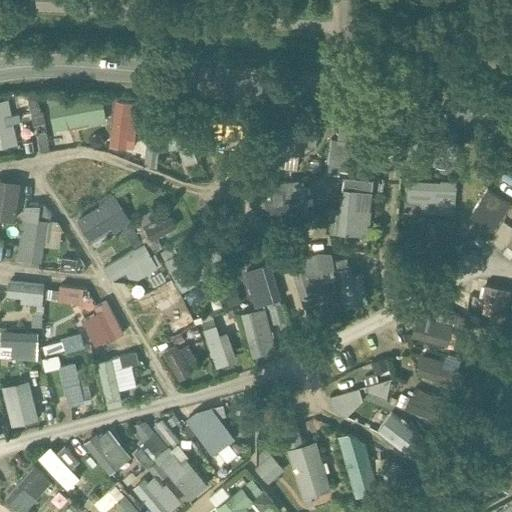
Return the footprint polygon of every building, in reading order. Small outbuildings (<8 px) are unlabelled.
[(72,94),(48,98),(55,136),(91,129),(90,123),(108,120),(103,93),(73,99),(72,94)] [(38,95),(29,97),(34,123),(46,121),(44,109),(41,109),(38,95)] [(8,96),(0,97),(0,145),(18,142),(8,96)] [(140,100),(115,97),(111,144),(135,146),(140,100)] [(47,130),(38,131),(41,150),(50,149),(47,130)] [(372,140),(331,135),(327,169),(341,170),(341,167),(368,171),(372,140)] [(403,137),(400,160),(429,163),(431,140),(403,137)] [(160,147),(148,144),(146,153),(148,164),(158,165),(157,155),(160,147)] [(20,180),(0,177),(0,216),(15,219),(20,180)] [(457,180),(407,177),(406,200),(418,201),(425,211),(455,212),(457,180)] [(303,179),(263,185),(263,186),(266,206),(267,214),(307,208),(303,179)] [(494,228),(511,201),(487,185),(469,212),(494,228)] [(263,186),(253,187),(256,208),(266,206),(263,186)] [(372,189),(345,186),(343,206),(329,205),(327,229),(369,233),(372,208),(370,207),(372,189)] [(111,225),(117,235),(134,224),(113,191),(97,201),(99,204),(77,217),(90,238),(111,225)] [(40,202),(25,203),(17,256),(41,260),(44,243),(61,246),(62,230),(65,231),(60,220),(38,217),(40,202)] [(138,215),(143,223),(158,214),(153,206),(138,215)] [(145,228),(151,239),(179,224),(172,213),(145,228)] [(142,238),(134,226),(125,231),(133,244),(142,238)] [(186,235),(161,249),(182,289),(196,282),(187,266),(199,259),(186,235)] [(511,237),(503,250),(511,256),(511,237)] [(143,240),(102,264),(111,279),(125,270),(128,274),(139,276),(158,265),(143,240)] [(368,298),(362,269),(352,271),(349,254),(335,257),(345,305),(358,302),(358,300),(368,298)] [(78,258),(62,255),(60,269),(76,271),(78,258)] [(289,313),(273,260),(245,268),(256,304),(269,300),(274,318),(289,313)] [(164,285),(136,299),(142,312),(169,298),(172,305),(180,301),(178,297),(182,295),(173,277),(162,282),(164,285)] [(46,282),(8,278),(6,293),(21,295),(21,301),(44,303),(46,282)] [(478,292),(510,299),(511,289),(511,288),(480,281),(478,292)] [(60,283),(58,298),(82,302),(84,286),(60,283)] [(244,301),(238,284),(224,289),(229,305),(244,301)] [(330,324),(341,322),(337,294),(328,296),(331,314),(328,314),(330,324)] [(94,304),(96,309),(80,317),(96,346),(125,330),(107,297),(94,304)] [(267,303),(242,310),(254,354),(279,347),(267,303)] [(190,311),(167,323),(174,335),(196,322),(190,311)] [(217,320),(213,311),(195,317),(198,322),(203,321),(204,324),(217,320)] [(410,345),(448,350),(453,318),(414,312),(410,345)] [(217,322),(203,327),(216,365),(238,358),(228,329),(220,332),(217,322)] [(39,356),(40,330),(3,329),(2,355),(39,356)] [(75,335),(44,344),(47,353),(66,347),(67,349),(78,346),(75,335)] [(176,342),(163,349),(179,377),(193,369),(190,363),(196,360),(193,354),(195,353),(189,341),(178,347),(176,342)] [(137,349),(96,358),(108,408),(124,404),(120,387),(136,383),(131,362),(139,361),(137,349)] [(43,356),(45,368),(61,365),(59,353),(43,356)] [(366,358),(370,372),(358,375),(364,400),(398,391),(389,353),(366,358)] [(77,362),(60,365),(67,400),(93,395),(89,375),(80,377),(77,362)] [(29,377),(2,383),(12,423),(39,416),(29,377)] [(337,411),(364,402),(358,383),(330,393),(337,411)] [(0,436),(7,435),(5,425),(9,424),(2,395),(0,395),(0,436)] [(209,452),(234,437),(211,400),(186,415),(209,452)] [(154,422),(167,444),(175,439),(162,417),(154,422)] [(309,420),(282,425),(285,442),(312,438),(309,420)] [(83,443),(109,471),(130,451),(104,423),(83,443)] [(346,433),(347,492),(368,491),(367,432),(346,433)] [(319,437),(290,444),(301,493),(330,487),(319,437)] [(59,438),(39,457),(68,486),(79,476),(69,466),(78,457),(59,438)] [(156,454),(188,498),(208,483),(176,439),(156,454)] [(252,464),(270,480),(286,464),(268,447),(252,464)] [(22,511),(52,479),(34,462),(4,495),(22,511)] [(156,468),(134,483),(153,511),(162,511),(179,501),(156,468)] [(211,500),(220,511),(271,511),(278,507),(248,470),(211,500)] [(110,511),(140,511),(117,481),(98,495),(110,511)] [(511,511),(511,500),(495,511),(511,511)]
